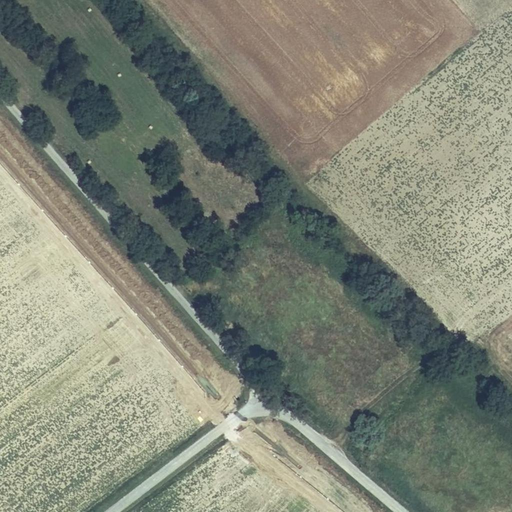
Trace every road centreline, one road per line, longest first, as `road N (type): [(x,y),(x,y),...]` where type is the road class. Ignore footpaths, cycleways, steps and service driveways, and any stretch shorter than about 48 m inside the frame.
road 1 (unclassified): [(262,411),(246,370),(0,91)]
road 2 (tertiary): [(110,511),(219,429),(262,411)]
road 3 (tertiary): [(262,411),(303,426),(401,511)]
